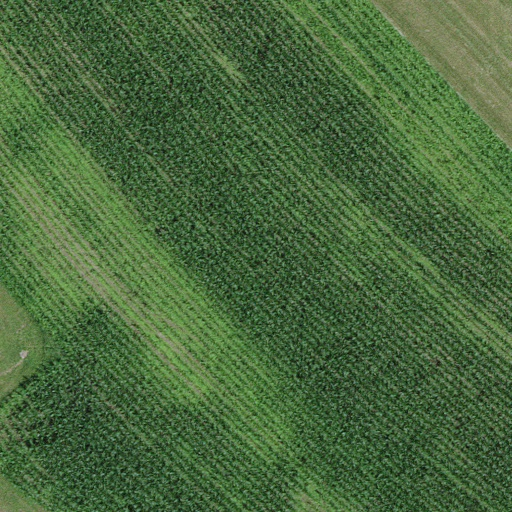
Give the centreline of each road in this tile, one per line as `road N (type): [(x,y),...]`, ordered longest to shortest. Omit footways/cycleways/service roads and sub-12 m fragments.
road 1 (motorway): [(216,511),(0,272)]
road 2 (track): [(179,484),(0,297)]
